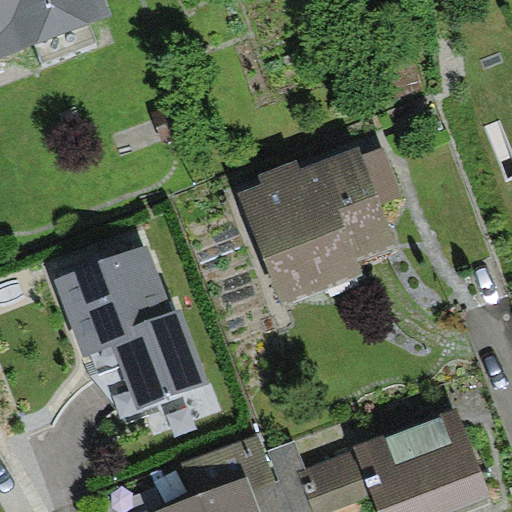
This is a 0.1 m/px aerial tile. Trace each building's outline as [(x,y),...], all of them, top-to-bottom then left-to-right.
[(0,0),(0,67),(85,33),(71,0),(0,0)] [(406,235),(375,157),(243,208),(273,287),(406,235)] [(189,388),(166,320),(146,327),(125,266),(56,290),(90,388),(116,379),(126,410),(189,388)] [(476,511),(440,422),(295,481),(307,511),(333,511),(366,499),(371,511),(476,511)] [(234,511),(231,503),(209,511),(234,511)]
